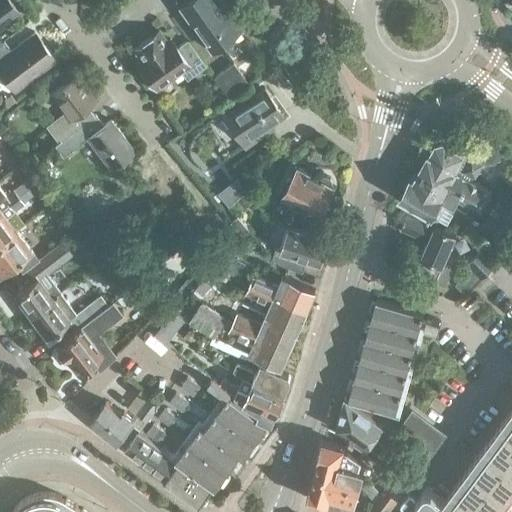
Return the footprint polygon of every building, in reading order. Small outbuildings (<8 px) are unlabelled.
[(0,0),(0,24),(19,10),(11,0),(0,0)] [(212,47),(241,26),(223,1),(216,6),(211,0),(185,0),(181,3),(212,47)] [(187,77),(206,63),(188,38),(177,45),(170,36),(167,39),(160,28),(133,47),(141,57),(137,59),(156,85),(181,68),(187,77)] [(0,66),(16,87),(55,57),(34,29),(11,46),(4,37),(0,40),(0,66)] [(229,94),(248,81),(233,60),(214,74),(229,94)] [(49,87),(62,77),(57,71),(44,81),(49,87)] [(49,124),(61,139),(72,130),(95,113),(88,104),(96,97),(77,72),(52,91),(67,111),(49,124)] [(268,120),(282,111),(264,85),(224,114),(244,143),(270,124),(268,120)] [(96,112),(95,113),(72,130),(61,139),(54,144),(62,155),(88,135),(111,166),(135,148),(112,117),(105,122),(96,112)] [(471,179),(482,161),(485,163),(497,160),(503,150),(501,143),(489,136),(481,137),(470,156),(463,151),(463,150),(447,140),(446,137),(443,135),(436,138),(434,141),(435,145),(429,154),(428,153),(418,170),(444,186),(447,182),(460,190),(467,177),(471,180),(471,179)] [(274,210),(277,212),(292,219),(297,208),(296,208),(299,202),(320,213),(334,184),(332,183),(334,181),(332,176),(326,173),(321,174),(320,177),(300,167),(284,199),(280,198),(274,210)] [(490,190),(471,179),(471,180),(467,177),(460,190),(447,182),(444,186),(418,170),(413,177),(410,176),(400,194),(437,216),(446,221),(456,203),(466,209),(470,202),(479,208),(490,190)] [(0,207),(23,190),(17,183),(5,193),(0,186),(0,207)] [(259,202),(265,197),(255,184),(249,189),(259,202)] [(0,207),(0,238),(15,226),(16,227),(24,221),(14,208),(30,196),(25,189),(23,190),(0,207)] [(244,207),(255,199),(249,191),(239,199),(244,207)] [(443,262),(457,232),(436,222),(435,224),(407,212),(401,226),(428,239),(421,254),(425,256),(419,270),(447,283),(454,267),(443,262)] [(246,239),(254,233),(238,214),(231,220),(246,239)] [(67,218),(57,225),(65,236),(75,229),(67,218)] [(322,261),(330,237),(288,223),(281,247),(277,245),(272,261),(303,271),(307,256),(322,261)] [(26,240),(16,227),(15,226),(0,238),(0,270),(14,260),(21,270),(38,257),(31,247),(26,240)] [(487,253),(495,261),(506,251),(492,237),(481,248),(487,253)] [(22,307),(25,305),(30,312),(61,288),(48,271),(72,252),(63,239),(62,240),(61,239),(43,252),(44,253),(26,267),(34,277),(15,292),(17,295),(14,297),(22,307)] [(487,253),(481,248),(480,248),(481,249),(469,261),(482,274),(495,261),(487,253)] [(252,282),(307,307),(315,288),(283,274),(279,284),(255,274),(256,273),(238,265),(231,256),(222,265),(252,282)] [(221,265),(214,272),(226,281),(232,272),(221,265)] [(199,302),(213,289),(205,281),(191,294),(199,302)] [(307,307),(252,282),(248,290),(272,301),(267,312),(299,326),(307,307)] [(44,331),(45,330),(47,333),(65,319),(72,329),(108,301),(101,293),(78,311),(62,290),(63,290),(61,288),(30,312),(38,321),(37,322),(44,331)] [(114,299),(120,307),(130,299),(124,291),(114,299)] [(369,317),(417,330),(423,310),(375,297),(369,317)] [(56,343),(58,346),(57,347),(56,351),(60,356),(65,357),(66,355),(78,370),(84,366),(84,367),(88,364),(87,363),(93,359),(92,357),(96,354),(104,365),(116,353),(99,331),(122,313),(112,300),(109,303),(108,301),(72,329),(73,330),(56,343)] [(216,333),(227,316),(204,300),(192,318),(216,333)] [(236,320),(291,345),(299,326),(267,312),(263,321),(240,311),(236,320)] [(423,327),(431,329),(437,331),(441,320),(426,315),(423,327)] [(417,330),(369,317),(364,337),(412,350),(417,330)] [(291,345),(236,320),(232,330),(255,340),(250,351),(282,364),(291,345)] [(164,322),(155,333),(167,341),(175,331),(164,322)] [(412,350),(364,337),(358,357),(406,370),(412,350)] [(406,370),(358,357),(353,377),(401,390),(406,370)] [(253,380),(284,394),(291,378),(290,373),(261,361),(257,371),(250,368),(249,365),(247,364),(244,365),(237,362),(233,371),(253,380)] [(188,389),(194,380),(187,375),(181,384),(188,389)] [(233,390),(222,381),(222,382),(214,376),(211,380),(230,394),(218,410),(257,438),(269,421),(257,415),(258,413),(231,393),(233,390)] [(222,381),(233,390),(246,399),(245,400),(260,411),(258,413),(257,415),(269,421),(273,422),(280,406),(282,407),(286,398),(284,397),(285,394),(284,394),(253,380),(249,390),(239,386),(226,376),(222,381)] [(347,396),(380,405),(395,409),(401,390),(353,377),(347,396)] [(194,380),(188,389),(194,394),(201,385),(194,380)] [(176,405),(183,395),(176,390),(169,399),(176,405)] [(376,417),(347,396),(344,393),(335,423),(366,445),(375,433),(394,446),(402,435),(376,417)] [(137,412),(147,419),(160,401),(150,394),(137,412)] [(183,395),(176,405),(183,410),(190,400),(183,395)] [(93,418),(119,440),(136,418),(126,410),(124,412),(109,399),(93,418)] [(165,420),(171,411),(164,406),(158,415),(165,420)] [(200,424),(244,456),(257,438),(218,410),(205,428),(200,424)] [(171,411),(165,420),(172,425),(178,416),(171,411)] [(440,432),(434,428),(414,413),(406,424),(402,422),(397,430),(429,453),(435,445),(432,443),(440,432)] [(404,511),(496,511),(510,494),(511,495),(511,493),(511,491),(511,415),(443,507),(439,504),(450,490),(439,482),(434,488),(431,486),(429,485),(428,485),(426,485),(425,486),(423,487),(422,488),(416,497),(409,492),(400,505),(404,511)] [(154,435),(160,427),(153,422),(147,430),(154,435)] [(188,441),(228,469),(240,453),(244,456),(200,424),(188,441)] [(160,427),(154,435),(160,440),(167,432),(160,427)] [(216,486),(177,457),(144,434),(138,430),(125,449),(203,505),(204,503),(203,502),(216,485),(216,486)] [(314,467),(359,479),(364,463),(357,461),(359,455),(349,448),(341,446),(341,445),(323,440),(323,439),(322,438),(322,439),(321,439),(314,467)] [(228,469),(188,441),(177,457),(216,486),(228,469)] [(359,479),(314,467),(307,494),(347,504),(349,495),(355,496),(359,479)] [(394,473),(374,497),(387,508),(407,483),(394,473)] [(20,500),(16,505),(27,511),(56,511),(66,497),(61,494),(55,492),(49,491),(43,491),(36,491),(30,493),(25,496),(20,500)] [(56,511),(79,511),(83,507),(66,497),(56,511)] [(383,511),(387,508),(374,497),(362,511),(360,511),(354,507),(350,511),(383,511)]
